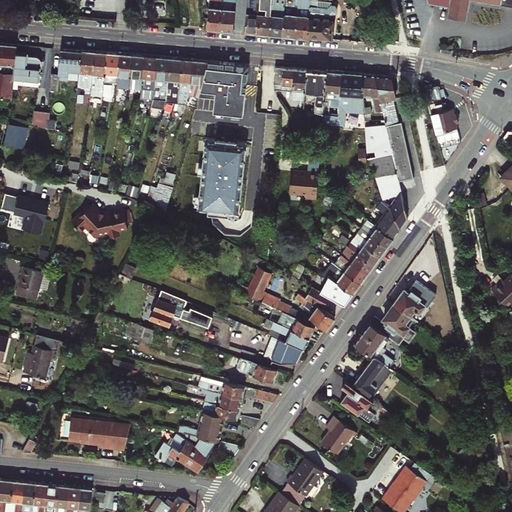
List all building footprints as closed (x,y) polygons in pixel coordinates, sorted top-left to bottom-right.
[(209,0),(207,28),(220,29),(222,0),(209,0)] [(234,30),(234,25),(236,9),(236,0),(222,0),(220,29),(234,30)] [(260,0),(247,0),(245,31),(258,32),(260,3),(260,0)] [(258,32),(270,33),(273,1),(262,0),(260,0),(260,3),(258,32)] [(285,0),(272,0),(273,1),(270,33),(282,34),(285,0)] [(285,0),(282,34),(295,35),(297,0),(285,0)] [(297,0),(295,35),(307,36),(310,6),(310,0),(297,0)] [(511,0),(425,0),(427,3),(447,7),(445,17),(466,20),(470,0),(500,6),(500,4),(511,6),(511,0)] [(358,20),(373,22),(373,18),(370,3),(360,1),(359,3),(358,20)] [(327,8),(310,6),(307,36),(331,38),(333,16),(337,12),(337,8),(335,5),(330,5),(327,8)] [(17,44),(0,41),(0,81),(14,83),(17,51),(17,44)] [(51,71),(50,89),(58,90),(60,74),(69,75),(69,74),(69,70),(80,71),(82,49),(61,47),(59,72),(51,71)] [(93,72),(95,50),(82,49),(80,71),(93,72)] [(93,72),(92,78),(91,89),(103,90),(104,80),(107,51),(95,50),(93,72)] [(14,83),(13,90),(17,91),(18,84),(18,78),(39,80),(40,66),(42,63),(45,63),(45,59),(41,59),(36,55),(26,54),(27,52),(17,51),(14,83)] [(107,51),(104,80),(117,82),(119,53),(107,51)] [(132,54),(119,53),(117,82),(129,82),(132,54)] [(145,55),(132,54),(129,82),(129,86),(142,87),(142,84),(145,55)] [(157,56),(145,55),(142,84),(154,85),(157,56)] [(157,56),(154,85),(153,96),(151,103),(163,107),(166,98),(167,86),(170,57),(157,56)] [(182,58),(170,57),(167,86),(172,86),(170,101),(176,102),(179,90),(182,58)] [(193,59),(182,58),(179,90),(176,102),(186,103),(190,88),(193,59)] [(209,61),(193,59),(190,88),(193,88),(190,100),(197,102),(198,97),(209,61)] [(209,61),(198,97),(217,99),(216,112),(244,114),(248,64),(209,61)] [(276,66),(274,89),(282,89),(293,90),(292,99),(305,100),(306,90),(307,68),(276,66)] [(307,68),(306,90),(317,90),(315,111),(324,112),(326,70),(307,68)] [(326,70),(324,112),(329,113),(330,104),(334,104),(339,104),(340,94),(341,71),(326,70)] [(341,71),(340,94),(339,104),(338,115),(333,114),(329,113),(324,112),(324,113),(323,122),(343,122),(343,107),(364,107),(363,95),(362,72),(341,71)] [(376,111),(383,110),(374,73),(362,72),(363,95),(372,96),(376,111)] [(374,73),(383,110),(385,119),(387,126),(397,123),(391,98),(394,98),(396,97),(391,74),(374,73)] [(152,97),(152,88),(143,88),(143,96),(152,97)] [(400,122),(394,98),(391,98),(397,123),(400,122)] [(436,104),(430,105),(436,133),(457,128),(456,123),(454,114),(453,108),(445,110),(443,102),(436,104)] [(46,127),(48,111),(35,110),(33,124),(46,127)] [(262,141),(277,141),(278,116),(262,116),(262,141)] [(374,168),(376,175),(397,171),(393,152),(387,126),(385,119),(365,117),(369,166),(374,168)] [(29,126),(10,122),(6,143),(24,147),(29,126)] [(387,126),(393,152),(397,171),(412,167),(402,122),(400,122),(397,123),(387,126)] [(511,140),(511,130),(508,130),(503,137),(508,140),(511,140)] [(218,142),(206,141),(200,208),(211,209),(211,210),(241,212),(247,144),(235,143),(235,142),(218,141),(218,142)] [(511,164),(500,177),(511,188),(511,164)] [(397,171),(399,180),(414,177),(412,167),(397,171)] [(79,173),(67,170),(65,179),(77,181),(79,173)] [(309,172),(292,170),(291,193),(307,194),(307,198),(318,198),(320,171),(309,171),(309,172)] [(408,218),(405,205),(399,180),(397,171),(376,175),(383,199),(392,194),(395,199),(390,205),(400,228),(408,218)] [(158,200),(162,189),(153,187),(150,198),(158,200)] [(49,203),(20,196),(17,211),(30,215),(27,228),(41,233),(49,203)] [(383,199),(368,219),(394,237),(400,228),(390,205),(385,203),(383,199)] [(87,226),(91,230),(102,235),(108,233),(110,237),(114,238),(118,238),(120,234),(119,230),(129,228),(128,223),(127,220),(132,219),(129,208),(105,211),(100,209),(93,202),(91,204),(89,203),(73,220),(78,227),(79,226),(82,230),(87,226)] [(360,214),(365,207),(361,204),(356,211),(360,214)] [(360,214),(366,217),(370,211),(365,207),(360,214)] [(362,228),(387,246),(394,237),(368,219),(362,228)] [(355,237),(381,255),(387,246),(362,228),(355,237)] [(339,239),(346,244),(349,239),(342,234),(339,239)] [(355,237),(349,246),(374,264),(381,255),(355,237)] [(368,273),(374,264),(349,246),(342,255),(368,273)] [(336,264),(361,282),(368,273),(342,255),(336,264)] [(329,275),(353,293),(361,282),(336,264),(332,261),(322,275),(327,278),(329,275)] [(120,272),(133,277),(137,268),(125,262),(120,272)] [(300,277),(305,266),(299,262),(292,274),(300,277)] [(259,264),(247,294),(262,300),(295,316),(298,309),(280,299),(280,298),(263,290),(273,271),(259,264)] [(24,266),(18,293),(37,298),(40,286),(47,288),(51,273),(24,266)] [(320,290),(332,298),(345,304),(353,293),(329,275),(327,278),(320,290)] [(511,275),(507,281),(505,279),(503,277),(493,288),(505,300),(508,297),(511,300),(511,275)] [(310,317),(327,329),(336,317),(325,309),(332,298),(320,290),(312,286),(306,297),(298,292),(296,296),(303,303),(300,306),(312,315),(310,317)] [(403,291),(394,303),(411,316),(417,308),(422,311),(427,303),(420,298),(423,293),(417,288),(414,292),(410,289),(407,287),(404,291),(403,291)] [(170,325),(173,316),(208,328),(213,316),(190,307),(189,310),(185,308),(187,300),(163,289),(154,309),(151,319),(170,325)] [(145,313),(151,315),(155,302),(149,300),(145,313)] [(310,336),(315,326),(295,316),(262,300),(260,306),(281,315),(278,322),(310,336)] [(397,330),(404,335),(411,326),(406,323),(411,316),(394,303),(383,320),(375,315),(370,322),(389,336),(392,337),(397,330)] [(286,340),(305,348),(310,336),(278,322),(267,318),(264,324),(272,327),(288,335),(286,340)] [(128,334),(133,336),(137,323),(136,323),(132,321),(128,334)] [(389,336),(370,322),(355,342),(374,356),(389,367),(394,360),(383,352),(386,347),(383,345),(389,336)] [(151,342),(155,329),(137,323),(133,336),(151,342)] [(273,335),(286,340),(288,335),(272,327),(269,333),(273,335)] [(397,330),(392,337),(401,344),(406,337),(404,335),(397,330)] [(0,358),(4,359),(9,336),(0,334),(0,358)] [(299,361),(305,348),(286,340),(273,335),(267,349),(274,352),(272,358),(281,361),(287,361),(289,356),(299,361)] [(32,355),(28,354),(25,370),(47,375),(54,347),(35,343),(33,351),(32,355)] [(389,367),(374,356),(353,385),(372,399),(393,369),(389,367)] [(275,381),(279,368),(272,366),(248,358),(244,370),(248,371),(248,373),(275,381)] [(192,382),(191,384),(243,397),(246,386),(202,375),(200,384),(192,382)] [(372,399),(353,385),(346,380),(341,386),(356,396),(349,407),(358,414),(360,417),(363,417),(377,427),(382,419),(367,408),(373,399),(372,399)] [(206,401),(240,409),(243,397),(191,384),(189,384),(187,391),(206,396),(205,400),(206,401)] [(258,397),(274,401),(279,394),(260,389),(258,397)] [(204,410),(225,415),(238,419),(240,409),(206,401),(204,410)] [(187,432),(217,439),(219,439),(225,415),(204,410),(199,429),(181,424),(179,430),(187,432)] [(243,414),(241,423),(255,427),(261,419),(243,414)] [(349,441),(354,433),(356,430),(335,415),(328,426),(332,429),(323,441),(339,452),(348,440),(349,441)] [(117,427),(117,423),(74,418),(71,440),(103,444),(103,447),(125,450),(128,428),(117,427)] [(177,458),(197,470),(217,439),(187,432),(187,434),(199,442),(196,445),(177,433),(174,438),(170,435),(167,441),(165,440),(156,454),(159,456),(157,458),(160,460),(161,457),(173,465),(177,458)] [(419,447),(425,438),(420,434),(414,443),(419,447)] [(21,451),(31,452),(37,443),(29,438),(21,451)] [(219,447),(235,454),(242,445),(223,441),(219,447)] [(306,494),(323,469),(305,457),(293,474),(291,473),(286,480),(288,481),(305,493),(306,494)] [(403,511),(431,474),(415,462),(411,468),(407,465),(383,498),(402,511),(403,511)] [(470,471),(458,462),(453,469),(465,477),(470,471)] [(9,511),(13,480),(2,479),(0,491),(0,511),(8,511),(9,511)] [(21,511),(25,481),(13,480),(9,511),(12,511),(21,511)] [(32,511),(36,482),(25,481),(21,511),(32,511)] [(305,493),(288,481),(281,491),(298,503),(305,493)] [(43,511),(47,483),(36,482),(32,511),(43,511)] [(55,511),(58,484),(47,483),(43,511),(55,511)] [(66,511),(69,486),(58,484),(55,511),(66,511)] [(76,511),(80,487),(69,486),(66,511),(76,511)] [(80,487),(76,511),(90,511),(93,488),(80,487)] [(267,511),(265,509),(263,511),(293,511),(299,504),(298,503),(281,491),(279,489),(271,501),(273,503),(267,511)] [(151,509),(156,511),(182,511),(188,503),(189,502),(178,496),(172,506),(158,497),(151,509)]
